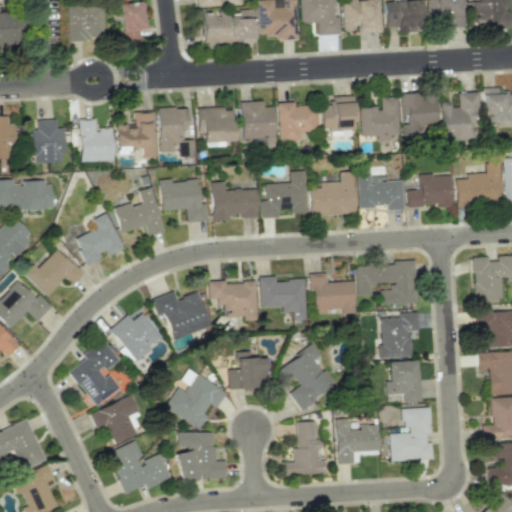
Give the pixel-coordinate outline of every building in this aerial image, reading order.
[(294,37),(292,0),(255,0),(257,38),(294,37)] [(313,22),(314,34),(336,33),(336,16),(332,16),(331,0),(295,0),(297,23),(313,22)] [(349,0),(339,0),(340,31),(354,30),(354,33),(377,32),(375,0),(349,0)] [(419,0),(408,0),(381,1),(382,27),(395,27),(396,32),(420,31),(419,0)] [(458,16),(457,0),(423,0),(424,17),(458,16)] [(503,0),(474,0),(475,0),(468,1),(469,13),(478,12),(479,28),(505,27),(503,0)] [(119,44),(138,43),(137,28),(145,28),(143,2),(117,3),(119,44)] [(101,39),(100,5),(64,6),(65,40),(101,39)] [(252,43),(251,9),(234,9),(234,12),(214,12),(214,13),(199,13),(199,44),(252,43)] [(0,12),(11,12),(13,43),(0,43),(0,12)] [(495,87),(481,87),(480,120),(511,120),(511,93),(495,93),(495,87)] [(434,124),(433,95),(417,95),(417,92),(397,93),(399,137),(418,137),(417,125),(434,124)] [(437,101),(438,140),(474,139),(473,92),(454,92),(454,106),(447,106),(447,100),(437,101)] [(317,102),(318,130),(351,129),(350,95),(327,96),(327,101),(317,102)] [(394,96),(376,97),(376,106),(356,107),(357,136),(373,136),(374,140),(387,140),(387,134),(395,134),(394,96)] [(270,106),(260,107),(260,100),(236,101),(238,138),(271,137),(270,106)] [(276,142),(297,141),(296,132),(313,131),(312,104),(291,105),(290,101),(274,102),(276,142)] [(184,107),(154,108),(156,151),(175,150),(176,156),(191,155),(190,139),(178,139),(177,129),(185,129),(184,107)] [(230,107),(195,108),(196,142),(231,141),(230,107)] [(113,124),(113,147),(115,147),(115,153),(123,153),(123,146),(139,146),(139,156),(150,156),(149,111),(131,111),(131,124),(113,124)] [(11,124),(5,124),(4,115),(0,115),(0,158),(12,158),(11,124)] [(77,161),(109,160),(108,128),(92,128),(91,118),(75,119),(77,161)] [(59,127),(53,128),(53,119),(33,119),(34,128),(29,129),(30,162),(60,162),(59,127)] [(511,157),(499,158),(501,199),(511,198),(511,157)] [(496,162),(481,163),(482,172),(463,173),(463,178),(452,179),(452,204),(497,202),(496,162)] [(400,209),(399,180),(383,180),(383,175),(366,175),(366,166),(353,166),(355,207),(384,206),(384,210),(400,209)] [(303,210),(301,170),(286,171),(286,182),(261,183),(262,200),(257,200),(258,218),(274,217),(274,212),(303,210)] [(306,214),(351,213),(350,171),(336,172),(336,181),(316,182),(316,188),(305,189),(306,214)] [(447,174),(415,175),(415,189),(403,190),(404,206),(448,204),(447,174)] [(158,210),(182,208),(183,222),(204,220),(203,203),(197,203),(195,179),(167,181),(167,178),(155,179),(158,210)] [(0,210),(49,209),(48,180),(20,181),(20,184),(11,184),(11,179),(0,179),(0,210)] [(254,216),(253,188),(221,189),(221,181),(207,182),(209,220),(226,219),(226,214),(237,213),(237,217),(254,216)] [(117,232),(141,225),(144,235),(160,231),(148,186),(134,190),(137,201),(110,208),(117,232)] [(120,249),(102,212),(89,218),(93,227),(71,238),(83,263),(103,253),(105,256),(120,249)] [(0,226),(0,267),(12,255),(11,254),(29,235),(10,216),(0,226)] [(43,296),(62,277),(69,285),(79,274),(53,248),(34,268),(31,264),(21,274),(43,296)] [(469,257),(471,300),(499,299),(498,283),(511,282),(511,254),(494,255),(495,260),(485,261),(485,256),(469,257)] [(352,264),(354,295),(368,295),(367,284),(388,283),(388,290),(377,290),(377,304),(413,302),(411,262),(352,264)] [(351,313),(350,281),(323,282),(323,273),(308,274),(309,314),(324,313),(324,308),(338,308),(338,313),(351,313)] [(303,319),(301,279),(272,280),(272,276),(255,276),(257,307),(279,306),(279,312),(289,312),(289,320),(303,319)] [(23,311),(34,321),(48,306),(34,293),(31,297),(13,280),(0,293),(0,322),(7,328),(23,311)] [(252,280),(205,282),(205,299),(213,298),(214,304),(221,304),(222,317),(240,316),(241,320),(253,320),(252,280)] [(170,339),(207,326),(194,291),(173,299),(171,291),(147,299),(153,315),(161,313),(170,339)] [(482,346),(511,346),(511,335),(511,311),(473,310),(472,326),(483,327),(482,346)] [(106,328),(131,361),(148,348),(145,345),(157,336),(138,311),(128,318),(125,314),(106,328)] [(377,357),(407,356),(406,330),(415,330),(414,314),(376,315),(377,357)] [(0,351),(4,355),(15,346),(0,329),(0,351)] [(116,388),(106,374),(101,377),(97,372),(114,359),(100,338),(78,353),(82,358),(65,370),(91,406),(116,388)] [(331,384),(312,359),(317,355),(308,343),(275,368),(285,382),(290,378),(295,385),(285,393),(297,409),(331,384)] [(225,388),(264,387),(263,356),(247,357),(246,350),(232,351),(232,369),(224,369),(225,388)] [(511,350),(474,352),(474,369),(485,368),(486,394),(511,393),(511,379),(510,365),(511,365),(511,350)] [(418,401),(417,379),(414,379),(413,360),(385,361),(386,383),(382,383),(382,394),(400,393),(400,401),(418,401)] [(223,392),(192,373),(180,392),(172,387),(160,406),(195,429),(204,415),(200,413),(206,403),(213,407),(223,392)] [(86,412),(93,429),(103,425),(110,443),(136,433),(130,418),(136,416),(128,395),(86,412)] [(511,438),(511,396),(487,397),(488,424),(479,424),(479,440),(511,438)] [(385,433),(386,461),(429,459),(428,442),(423,442),(423,433),(427,433),(426,407),(400,408),(401,432),(385,433)] [(42,460),(24,418),(0,428),(0,457),(10,453),(17,470),(42,460)] [(374,424),(355,424),(355,429),(345,429),(345,418),(332,418),(333,463),(349,463),(349,451),(375,451),(374,424)] [(321,473),(321,460),(316,460),(315,440),(312,440),(311,421),(291,421),(292,461),(280,462),(281,475),(321,473)] [(221,478),(221,460),(210,460),(210,431),(174,431),(174,449),(175,449),(175,478),(221,478)] [(166,478),(156,454),(139,461),(130,441),(103,452),(121,493),(142,484),(144,487),(166,478)] [(511,442),(489,443),(489,457),(499,457),(499,466),(484,467),(485,484),(511,483),(511,442)] [(21,511),(40,511),(54,506),(43,482),(51,478),(45,465),(10,480),(22,505),(19,506),(21,511)] [(511,511),(511,506),(498,492),(478,511),(511,511)]
